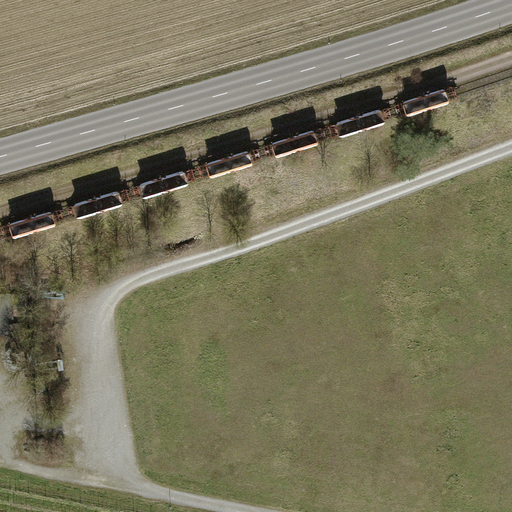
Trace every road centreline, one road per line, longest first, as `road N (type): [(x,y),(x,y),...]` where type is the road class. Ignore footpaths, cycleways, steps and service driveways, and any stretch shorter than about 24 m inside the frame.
road 1 (track): [(131,485),(101,306),(126,280),(511,147)]
road 2 (track): [(511,56),(0,216)]
road 3 (secondary): [(0,156),(511,3)]
road 4 (track): [(271,511),(131,485)]
road 5 (track): [(0,460),(45,475),(131,485)]
